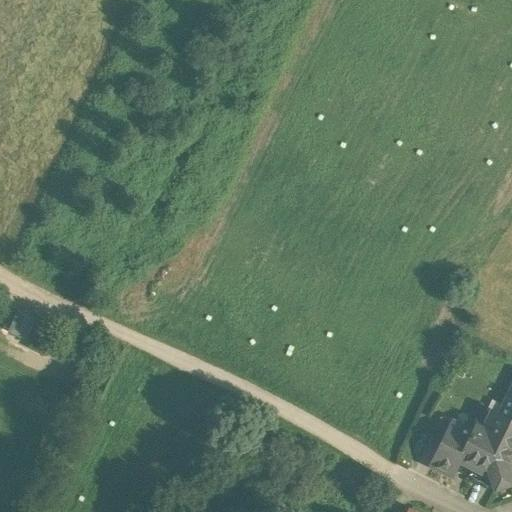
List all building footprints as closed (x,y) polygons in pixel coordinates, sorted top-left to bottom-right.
[(24,339),(35,317),(17,309),(6,331),(24,339)] [(511,397),(509,396),(498,418),(511,424),(511,397)] [(491,414),(484,429),(476,426),(472,434),(458,462),(491,479),(494,491),(511,486),(507,473),(511,462),(511,439),(511,440),(511,438),(511,424),(498,418),(491,414)] [(441,418),(430,439),(441,444),(452,423),(441,418)] [(472,434),(452,423),(441,444),(430,467),(451,477),(458,462),(472,434)]
